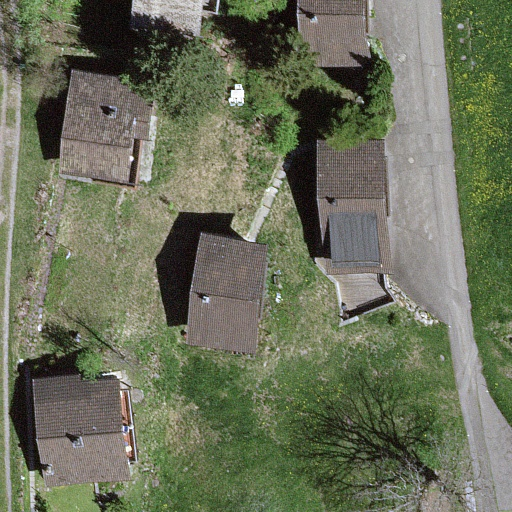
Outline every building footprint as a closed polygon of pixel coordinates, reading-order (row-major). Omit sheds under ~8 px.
[(201,0),(131,0),(126,27),(193,41),(201,0)] [(367,0),(298,0),(303,72),(372,68),(367,0)] [(76,78),(66,174),(129,180),(134,127),(138,84),(76,78)] [(379,136),(319,141),(329,257),(389,252),(379,136)] [(250,354),(260,252),(204,247),(195,348),(250,354)] [(108,394),(41,399),(47,492),(115,487),(108,394)]
